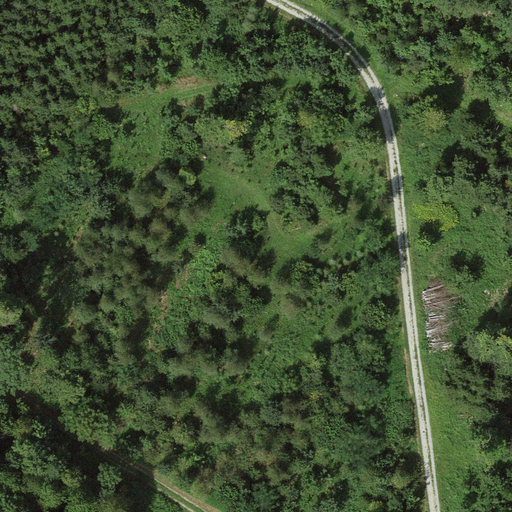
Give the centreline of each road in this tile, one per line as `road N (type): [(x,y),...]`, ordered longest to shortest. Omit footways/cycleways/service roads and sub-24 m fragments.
road 1 (track): [(436,511),(386,107),(367,64),(336,29),(268,0)]
road 2 (track): [(206,511),(0,381)]
road 3 (track): [(511,126),(376,84)]
